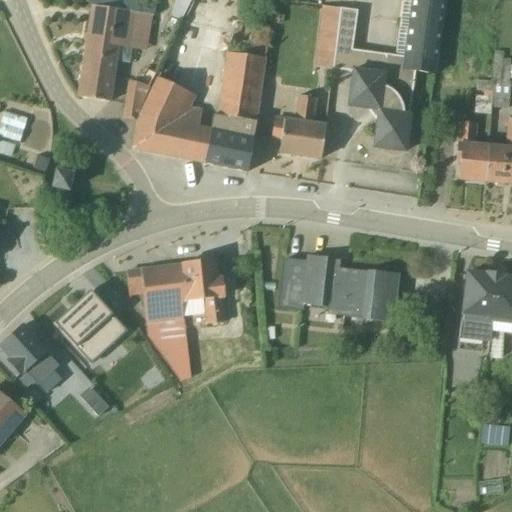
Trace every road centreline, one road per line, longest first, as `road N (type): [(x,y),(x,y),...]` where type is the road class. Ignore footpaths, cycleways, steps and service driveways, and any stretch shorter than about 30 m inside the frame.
road 1 (unclassified): [(511,249),(260,207),(157,221)]
road 2 (unclassified): [(157,221),(47,275),(0,319)]
road 3 (residential): [(157,221),(130,166),(61,98)]
